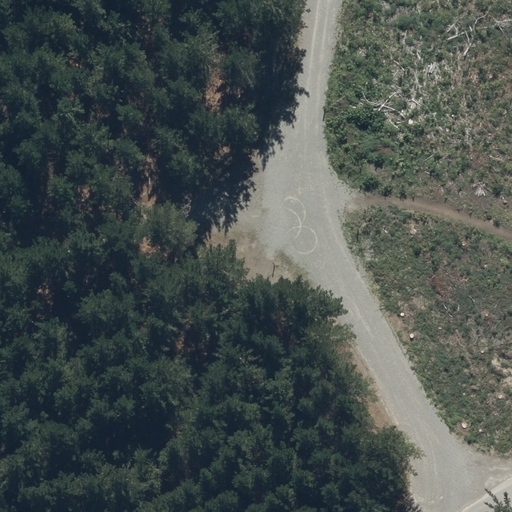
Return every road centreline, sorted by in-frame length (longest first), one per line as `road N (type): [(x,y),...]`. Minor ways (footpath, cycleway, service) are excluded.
road 1 (track): [(322,0),(304,169),(430,466),(429,511)]
road 2 (track): [(0,278),(304,169)]
